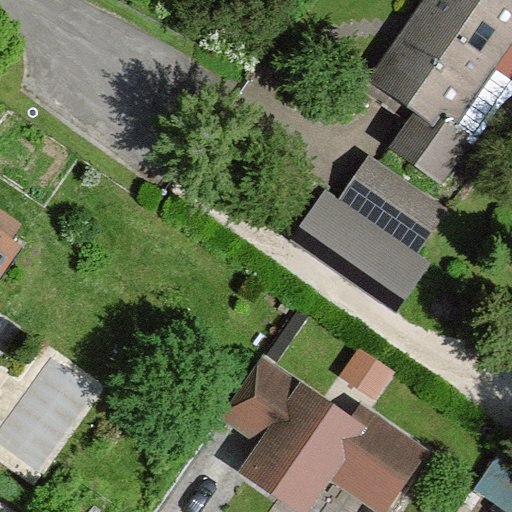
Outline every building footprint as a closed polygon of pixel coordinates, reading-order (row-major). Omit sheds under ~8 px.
[(511,4),(505,0),(438,0),(378,87),(421,116),(397,153),(442,182),(509,84),(485,67),(511,28),(511,4)] [(436,210),(368,163),(346,196),(413,243),(436,210)] [(417,258),(324,195),(297,236),(389,299),(417,258)] [(0,252),(8,239),(0,233),(0,252)] [(355,373),(390,398),(411,369),(375,344),(355,373)] [(357,428),(259,364),(226,415),(271,443),(253,472),(308,509),(332,471),(385,506),(421,451),(366,414),(357,428)]
